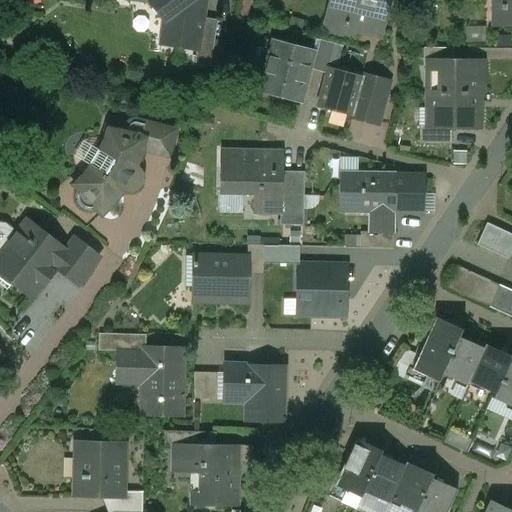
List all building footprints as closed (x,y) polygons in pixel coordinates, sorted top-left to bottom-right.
[(137,0),(150,2),(164,21),(160,44),(196,50),(197,50),(202,18),(204,0),(137,0)] [(332,0),(327,22),(341,25),(341,27),(346,29),(347,27),(378,35),(386,0),(332,0)] [(511,0),(491,0),(492,11),(500,11),(500,27),(511,27),(511,0)] [(217,21),(202,18),(197,50),(196,50),(194,64),(210,66),(217,21)] [(312,52),(273,42),(260,92),(298,102),(312,52)] [(453,49),(423,48),(423,67),(427,67),(427,60),(453,61),(453,49)] [(453,61),(427,60),(427,67),(426,127),(426,129),(451,129),(478,129),(479,94),(481,94),(482,61),(453,61)] [(361,76),(327,67),(316,107),(350,116),(361,76)] [(388,84),(361,76),(350,116),(377,124),(388,84)] [(94,159),(88,167),(82,175),(73,185),(79,192),(78,196),(78,200),(79,204),(82,207),(86,209),(90,209),(94,208),(101,215),(113,203),(120,194),(123,195),(124,192),(130,192),(135,191),(139,187),(142,183),(142,177),(141,172),(137,168),(133,165),(133,162),(134,160),(136,158),(138,157),(140,156),(142,153),(143,151),(144,149),(150,126),(137,122),(135,134),(107,127),(104,138),(100,146),(98,151),(94,159)] [(173,132),(150,126),(144,149),(168,155),(173,132)] [(451,129),(426,129),(426,127),(418,127),(418,144),(450,145),(451,129)] [(282,153),(220,152),(219,190),(257,191),(257,213),(280,214),(281,214),(282,172),(282,153)] [(303,173),(282,172),(281,214),(280,214),(279,225),(302,226),(303,173)] [(394,175),(342,175),(341,211),(373,212),(373,233),(393,233),(394,175)] [(423,176),(395,175),(395,207),(401,207),(401,214),(422,214),(423,176)] [(64,251),(26,222),(16,234),(2,253),(0,255),(0,273),(31,298),(41,284),(43,286),(52,273),(51,272),(54,267),(66,252),(64,251)] [(5,225),(0,224),(0,251),(2,253),(16,234),(5,225)] [(506,233),(486,224),(476,246),(496,255),(506,233)] [(373,233),(359,233),(359,248),(369,248),(393,249),(393,233),(373,233)] [(511,248),(511,235),(506,233),(496,255),(507,260),(511,248)] [(98,258),(73,239),(64,251),(66,252),(54,267),(78,285),(98,258)] [(262,246),(247,246),(246,258),(247,258),(247,274),(262,274),(262,246)] [(359,248),(346,248),(345,261),(369,261),(369,248),(359,248)] [(193,257),(185,257),(184,288),(194,288),(194,268),(193,268),(193,263),(194,263),(194,259),(193,259),(193,257)] [(246,258),(193,257),(193,259),(194,259),(194,263),(193,263),(193,268),(194,268),(194,288),(206,288),(205,302),(244,303),(245,279),(247,279),(247,274),(247,258),(246,258)] [(467,272),(456,267),(447,288),(457,293),(467,272)] [(350,269),(309,268),(308,310),(349,311),(350,269)] [(478,276),(467,272),(457,293),(468,298),(478,276)] [(489,281),(478,276),(468,298),(479,303),(489,281)] [(500,286),(489,281),(479,303),(490,308),(500,286)] [(500,286),(490,308),(501,313),(511,291),(500,286)] [(511,291),(501,313),(511,318),(511,317),(511,291)] [(461,330),(435,318),(411,370),(438,382),(461,330)] [(483,349),(459,338),(462,331),(461,330),(438,382),(439,382),(442,375),(467,386),(485,346),(484,345),(483,349)] [(145,336),(98,334),(97,351),(119,352),(137,352),(138,350),(145,350),(145,336)] [(510,357),(485,346),(467,386),(468,386),(469,382),(493,393),(491,398),(492,398),(511,353),(510,357)] [(137,352),(119,352),(118,383),(143,383),(142,413),(180,414),(181,351),(145,350),(138,350),(137,352)] [(511,353),(492,398),(511,407),(511,353)] [(283,367),(247,366),(247,368),(223,367),(222,400),(248,401),(248,392),(259,393),(259,422),(280,423),(280,405),(282,405),(283,367)] [(216,373),(193,373),(192,399),(216,400),(216,373)] [(215,433),(163,432),(163,446),(172,446),(172,445),(215,446),(215,433)] [(355,439),(334,485),(361,498),(363,492),(379,455),(380,455),(382,452),(355,439)] [(124,443),(75,442),(73,498),(107,499),(123,499),(123,492),(124,443)] [(215,446),(172,445),(172,446),(172,468),(197,468),(196,506),(236,507),(237,463),(252,463),(252,446),(215,446)] [(379,455),(363,492),(388,504),(406,464),(405,463),(404,466),(380,455),(379,455)] [(406,464),(388,504),(389,504),(390,501),(414,511),(413,511),(414,511),(432,475),(406,464)] [(446,511),(456,491),(431,479),(432,475),(414,511),(446,511)] [(361,498),(334,485),(328,497),(356,509),(361,498)] [(141,511),(142,493),(123,492),(123,499),(107,499),(106,511),(141,511)] [(511,511),(489,501),(484,511),(511,511)]
